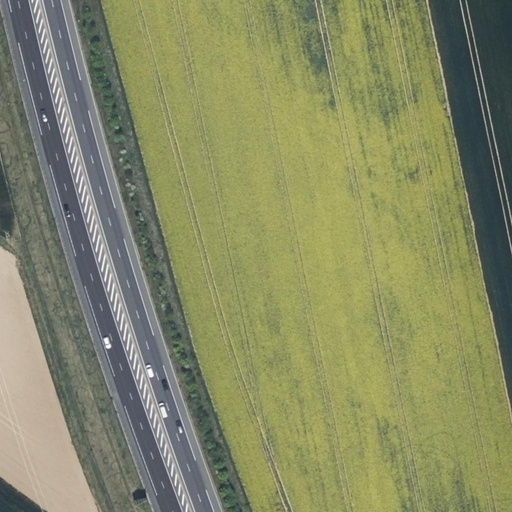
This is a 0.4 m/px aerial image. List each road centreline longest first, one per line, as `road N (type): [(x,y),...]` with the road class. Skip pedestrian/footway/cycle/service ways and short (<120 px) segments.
road 1 (motorway): [(20,0),(83,242),(175,511)]
road 2 (motorway): [(208,511),(117,238),(55,0)]
road 3 (track): [(108,511),(21,257),(0,236)]
